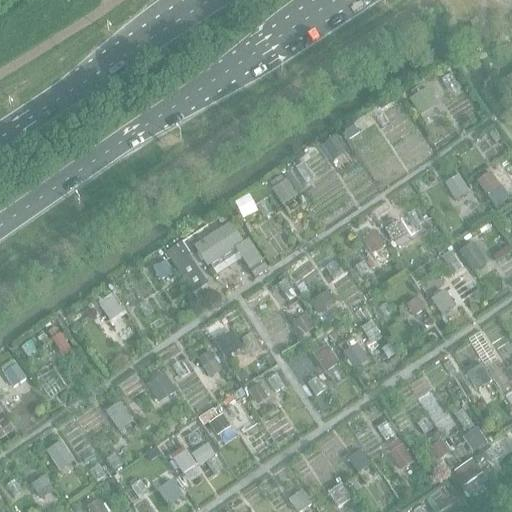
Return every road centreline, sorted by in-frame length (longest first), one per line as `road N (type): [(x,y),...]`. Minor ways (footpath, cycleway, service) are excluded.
road 1 (secondary): [(0,233),(341,0)]
road 2 (secondary): [(207,0),(0,142)]
